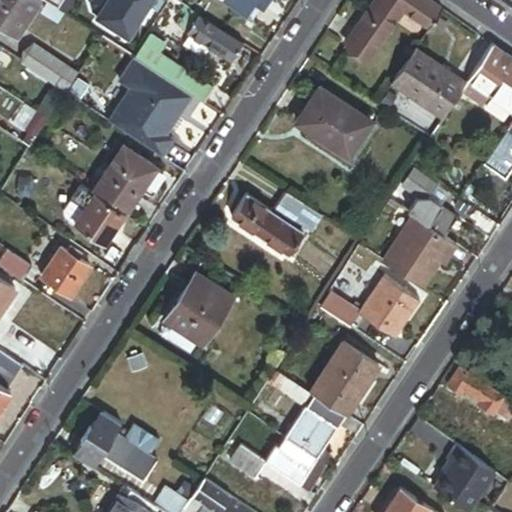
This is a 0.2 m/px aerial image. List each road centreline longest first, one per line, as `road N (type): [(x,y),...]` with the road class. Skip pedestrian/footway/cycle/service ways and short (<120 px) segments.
road 1 (residential): [(0,484),(323,0)]
road 2 (residential): [(511,240),(331,511)]
